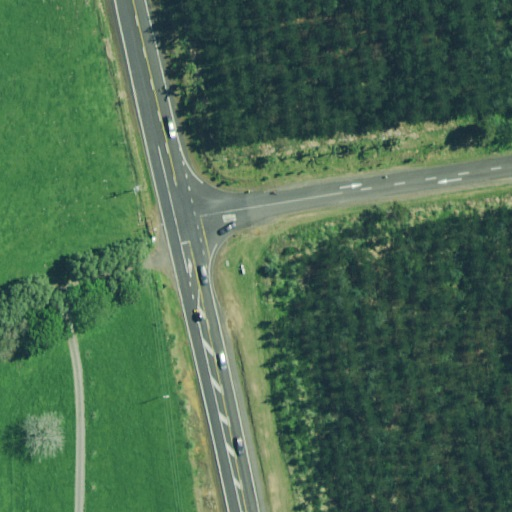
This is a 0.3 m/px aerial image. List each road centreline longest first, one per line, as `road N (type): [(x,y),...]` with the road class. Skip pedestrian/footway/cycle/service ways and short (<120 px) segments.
road 1 (tertiary): [(186,219),(511,166)]
road 2 (primary): [(241,511),(186,219)]
road 3 (primary): [(186,219),(132,0)]
